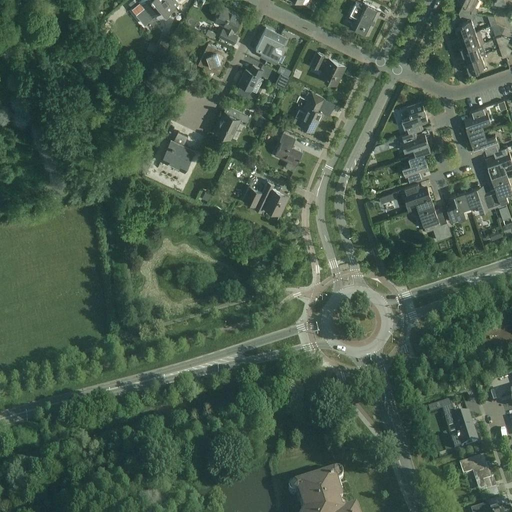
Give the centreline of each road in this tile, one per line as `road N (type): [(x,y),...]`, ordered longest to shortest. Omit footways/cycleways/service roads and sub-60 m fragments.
road 1 (residential): [(379,61),(321,196),(338,296)]
road 2 (residential): [(361,292),(338,199),(396,69)]
road 3 (secondary): [(144,382),(331,341)]
road 4 (secondary): [(325,320),(144,382)]
road 5 (residential): [(423,511),(365,351)]
road 6 (residential): [(179,117),(202,126),(263,4)]
road 7 (secondary): [(0,425),(144,382)]
road 8 (secondary): [(385,314),(511,266)]
road 9 (residential): [(263,4),(379,61)]
